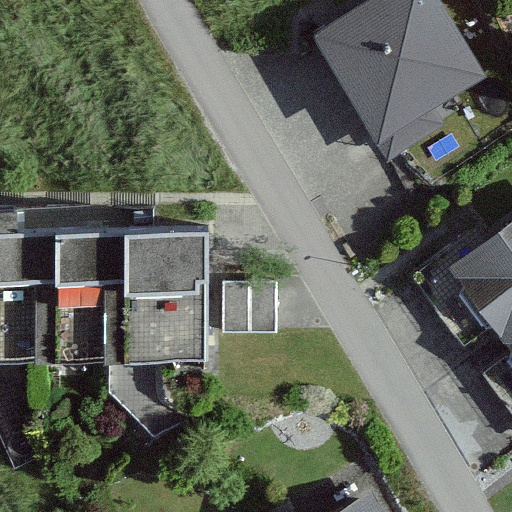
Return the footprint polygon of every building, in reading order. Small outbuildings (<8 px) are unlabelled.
[(439,0),(360,0),(318,25),(390,147),(442,117),(431,98),(481,69),(439,0)] [(511,212),(449,259),(511,344),(511,212)] [(206,234),(0,233),(0,356),(206,357),(206,234)] [(229,333),(279,331),(277,281),(227,283),(229,333)] [(334,511),(375,511),(363,493),(334,511)]
